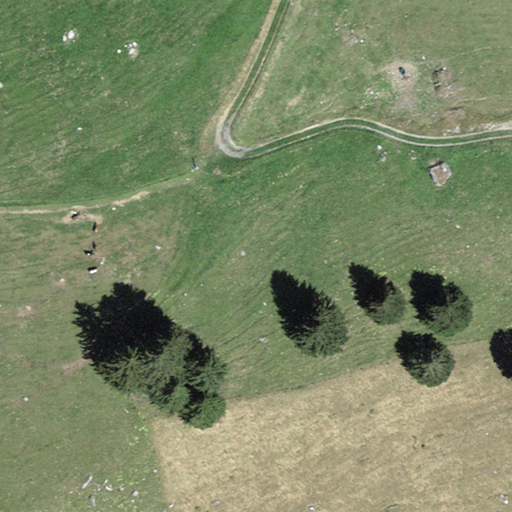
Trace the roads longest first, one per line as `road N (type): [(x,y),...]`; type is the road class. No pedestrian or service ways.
road 1 (track): [(511,133),(444,141),(352,121),(235,151)]
road 2 (track): [(285,0),(225,122),(223,139),(235,151)]
